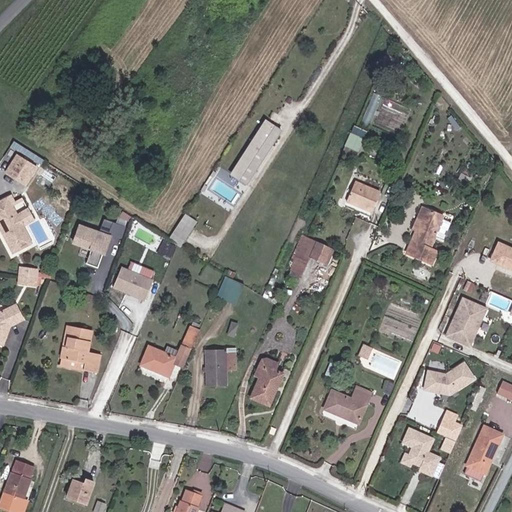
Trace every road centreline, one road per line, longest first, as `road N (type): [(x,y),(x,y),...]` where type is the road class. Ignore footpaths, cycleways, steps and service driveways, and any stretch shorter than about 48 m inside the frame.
road 1 (tertiary): [(0,405),(250,456),(372,511)]
road 2 (track): [(375,0),(511,163)]
road 3 (unknown): [(350,501),(419,328)]
road 4 (unknown): [(87,422),(121,342),(103,286),(112,251)]
road 5 (unknown): [(237,453),(246,377),(269,340),(321,353)]
road 6 (unknown): [(321,353),(366,267),(413,225)]
road 7 (unknown): [(282,468),(321,353)]
